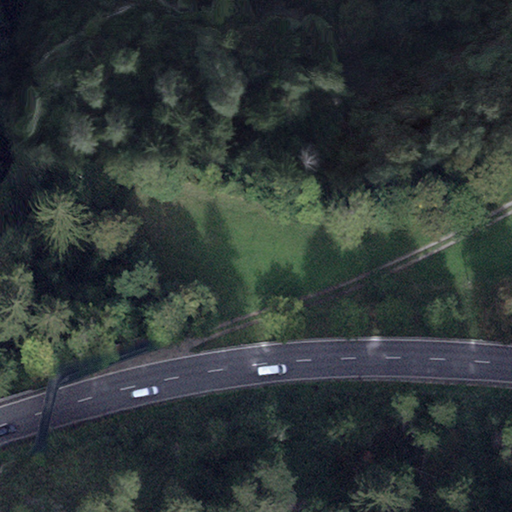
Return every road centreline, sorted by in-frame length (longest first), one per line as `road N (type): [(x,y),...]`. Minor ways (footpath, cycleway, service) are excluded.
road 1 (track): [(0,468),(43,448),(56,375),(305,303),(511,205)]
road 2 (primary): [(511,368),(408,361),(228,372),(151,381),(0,426)]
